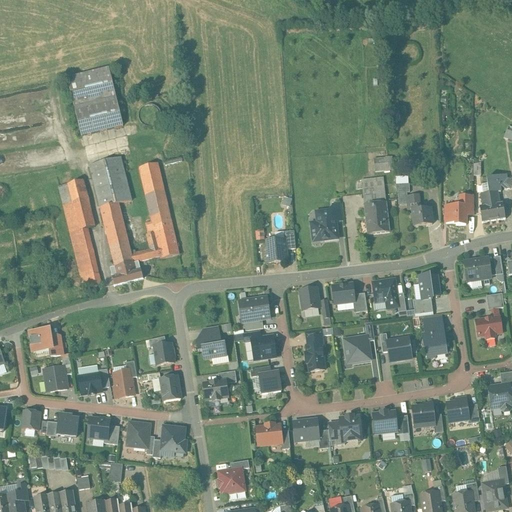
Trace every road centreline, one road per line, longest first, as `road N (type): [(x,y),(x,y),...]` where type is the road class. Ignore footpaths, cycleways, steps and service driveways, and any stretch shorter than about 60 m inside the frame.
road 1 (residential): [(275,280),(294,411),(346,406),(465,385),(446,255)]
road 2 (residential): [(14,331),(27,399),(195,419)]
road 3 (unknown): [(67,111),(113,300)]
road 4 (residential): [(446,255),(275,280)]
road 5 (residential): [(176,301),(154,291),(14,331)]
